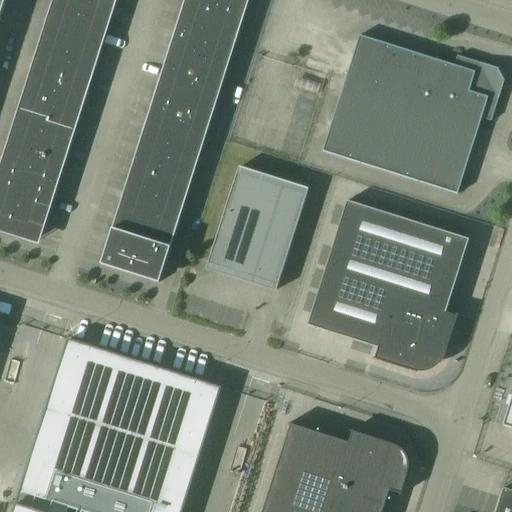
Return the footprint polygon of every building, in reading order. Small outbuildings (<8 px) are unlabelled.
[(109,27),(116,4),(101,0),(53,0),(50,9),(109,27)] [(243,20),(249,0),(184,0),(185,1),(243,20)] [(243,20),(185,1),(177,24),(236,42),(243,20)] [(109,27),(50,9),(43,32),(101,50),(109,27)] [(289,16),(284,31),(316,41),(321,26),(289,16)] [(228,65),(236,42),(177,24),(170,47),(228,65)] [(307,71),(305,75),(324,81),(340,32),(321,26),(316,41),(311,56),(307,71)] [(284,31),(280,46),(311,56),(316,41),(284,31)] [(101,50),(43,32),(36,54),(94,73),(101,50)] [(340,32),(324,81),(343,87),(359,38),(340,32)] [(359,38),(343,87),(362,93),(378,44),(359,38)] [(378,44),(362,93),(382,99),(383,96),(397,50),(378,44)] [(280,46),(275,61),(307,71),(311,56),(280,46)] [(221,88),(228,65),(170,47),(163,70),(221,88)] [(397,50),(383,96),(402,102),(416,56),(397,50)] [(87,96),(94,73),(36,54),(28,77),(87,96)] [(416,56),(402,102),(421,108),(435,62),(416,56)] [(275,61),(270,76),(302,87),(305,75),(307,71),(275,61)] [(435,62),(421,108),(440,114),(455,68),(435,62)] [(455,68),(440,114),(459,120),(474,74),(455,68)] [(214,111),(221,88),(163,70),(155,93),(214,111)] [(459,120),(478,126),(483,111),(488,96),(493,80),(474,74),(459,120)] [(297,102),(292,117),(311,123),(324,81),(305,75),(302,87),(297,102)] [(270,76),(265,91),(297,102),(302,87),(270,76)] [(87,96),(28,77),(21,100),(80,119),(87,96)] [(511,86),(493,80),(488,96),(511,103),(511,86)] [(324,81),(311,123),(330,129),(343,87),(324,81)] [(343,87),(330,129),(349,135),(362,93),(343,87)] [(265,91),(260,107),(292,117),(297,102),(265,91)] [(207,134),(214,111),(155,93),(148,116),(207,134)] [(362,93),(349,135),(368,141),(382,99),(362,93)] [(382,99),(368,141),(387,147),(402,102),(383,96),(382,99)] [(511,103),(488,96),(483,111),(511,119),(511,103)] [(80,119),(21,100),(14,123),(72,142),(80,119)] [(402,102),(387,147),(406,153),(421,108),(402,102)] [(421,108),(406,153),(425,160),(440,114),(421,108)] [(511,119),(483,111),(478,126),(510,136),(511,130),(511,119)] [(440,114),(425,160),(445,166),(459,120),(440,114)] [(199,157),(207,134),(148,116),(141,138),(199,157)] [(459,120),(445,166),(464,172),(469,156),(473,141),(478,126),(459,120)] [(72,142),(14,123),(6,146),(65,165),(72,142)] [(478,126),(473,141),(505,151),(510,136),(478,126)] [(192,180),(199,157),(141,138),(134,161),(192,180)] [(473,141),(469,156),(501,166),(505,151),(473,141)] [(0,169),(58,187),(65,165),(6,146),(0,166),(0,169)] [(469,156),(464,172),(496,182),(501,166),(469,156)] [(185,203),(192,180),(134,161),(126,184),(185,203)] [(0,197),(49,214),(58,187),(0,169),(0,197)] [(277,290),(308,191),(307,191),(305,195),(238,173),(240,169),(238,169),(207,268),(208,268),(209,265),(259,281),(260,277),(277,283),(275,290),(277,290)] [(178,225),(185,203),(126,184),(119,207),(178,225)] [(43,235),(49,214),(0,197),(0,232),(20,239),(21,236),(37,240),(39,233),(43,235)] [(456,316),(446,313),(469,240),(347,201),(307,326),(378,348),(375,359),(373,358),(373,359),(416,373),(416,372),(414,371),(416,367),(418,368),(420,368),(422,368),(424,368),(427,368),(434,364),(435,362),(437,361),(438,359),(439,357),(440,355),(443,356),(443,358),(444,358),(458,315),(457,315),(456,316)] [(170,248),(178,225),(119,207),(112,230),(170,248)] [(159,283),(170,248),(112,230),(104,254),(108,255),(106,262),(121,267),(120,271),(159,283)] [(66,347),(46,411),(96,426),(198,459),(221,388),(68,340),(66,347)] [(511,396),(502,426),(511,429),(511,396)] [(290,426),(262,511),(382,511),(389,491),(400,494),(399,495),(401,496),(405,482),(407,475),(408,474),(408,472),(408,470),(409,468),(409,466),(409,464),(409,463),(408,461),(408,460),(408,459),(407,457),(407,456),(406,455),(405,454),(405,453),(404,452),(403,451),(402,450),(401,449),(399,448),(397,447),(395,446),(393,445),(391,444),(389,443),(360,434),(350,431),(350,432),(352,433),(349,442),(289,424),(288,425),(290,426)] [(511,511),(511,491),(503,489),(495,511),(511,511)]
